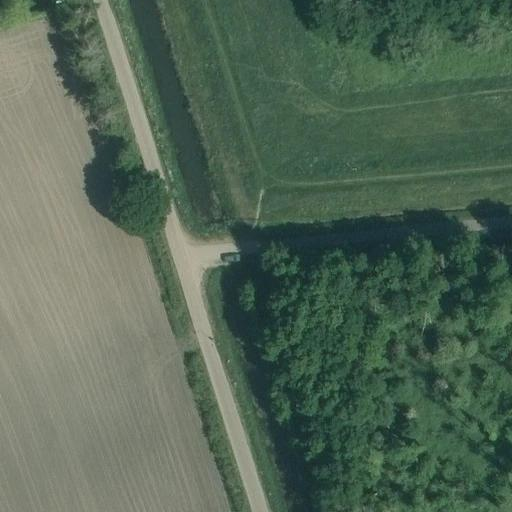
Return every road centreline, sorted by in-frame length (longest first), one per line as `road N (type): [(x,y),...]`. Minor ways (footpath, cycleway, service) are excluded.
road 1 (unclassified): [(185,258),(511,228)]
road 2 (unclassified): [(185,258),(102,0)]
road 3 (unclassified): [(256,511),(185,258)]
